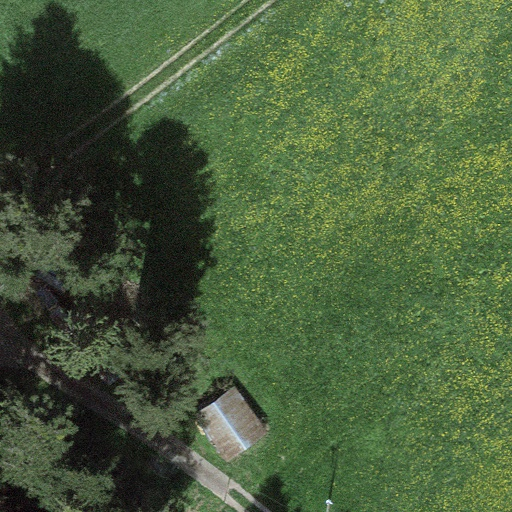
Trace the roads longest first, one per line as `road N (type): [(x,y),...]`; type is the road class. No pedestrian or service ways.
road 1 (track): [(0,209),(94,126),(262,0)]
road 2 (track): [(251,511),(24,363),(0,324)]
